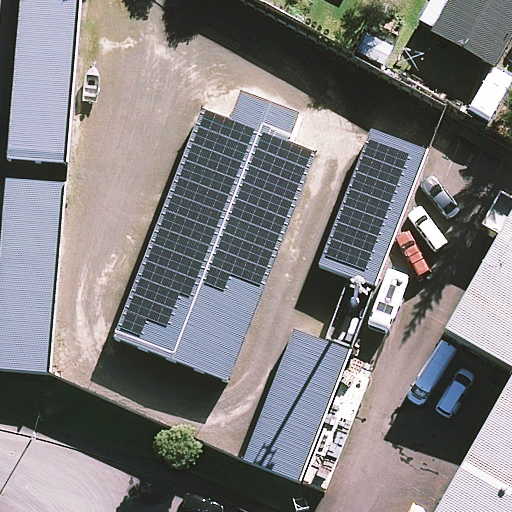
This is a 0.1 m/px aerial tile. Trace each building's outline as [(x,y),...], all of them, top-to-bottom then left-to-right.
[(28,0),(15,159),(75,164),(89,0),(28,0)] [(511,0),(449,0),(446,6),(435,0),(430,0),(416,26),(434,36),(493,70),(511,37),(511,0)] [(211,109),(123,336),(234,379),(323,152),(296,142),(307,114),(249,91),(239,120),(211,109)] [(379,129),(326,264),(380,285),(433,150),(379,129)] [(74,184),(15,179),(0,350),(0,366),(58,372),(74,184)] [(511,511),(511,223),(450,330),(511,365),(511,392),(442,511),(511,511)] [(303,329),(252,459),(309,481),(359,351),(303,329)]
